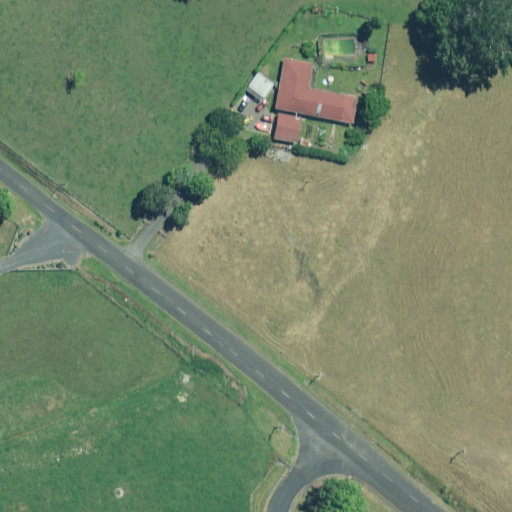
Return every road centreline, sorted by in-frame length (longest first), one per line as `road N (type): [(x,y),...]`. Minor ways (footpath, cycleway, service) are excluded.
road 1 (unclassified): [(0,166),(333,433)]
road 2 (unclassified): [(333,433),(430,511)]
